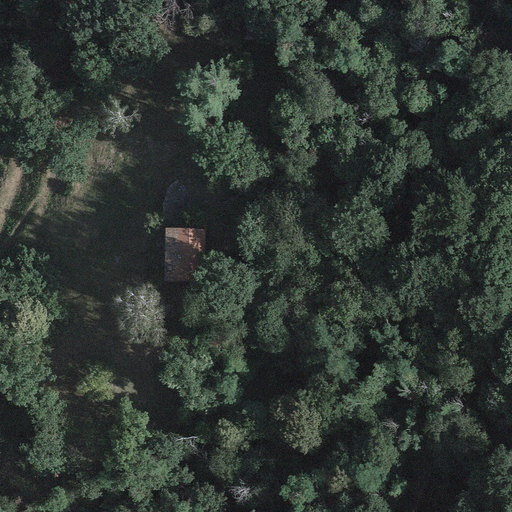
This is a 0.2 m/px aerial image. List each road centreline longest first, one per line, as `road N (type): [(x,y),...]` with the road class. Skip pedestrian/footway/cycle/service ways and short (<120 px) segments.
road 1 (track): [(312,0),(355,203),(350,332),(378,429),(365,511)]
road 2 (track): [(511,322),(456,406),(405,511)]
